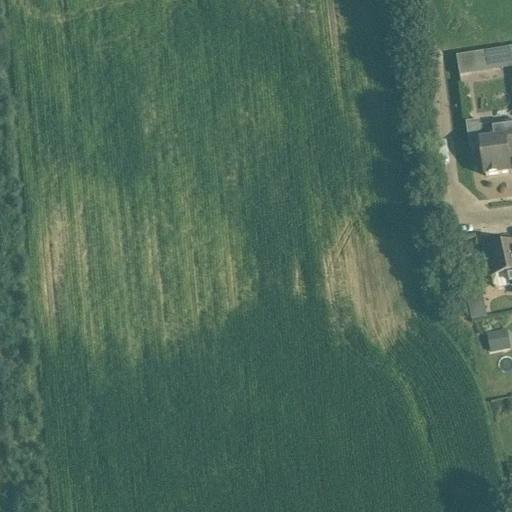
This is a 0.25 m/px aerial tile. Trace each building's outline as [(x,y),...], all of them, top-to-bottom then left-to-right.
[(495,52),(486,53),(488,71),(503,69),(501,51),(495,52)] [(481,127),(468,129),(471,148),(482,146),(486,177),(511,174),(509,153),(511,152),(511,122),(491,126),(493,140),(483,141),(481,127)] [(491,278),(509,274),(511,288),(511,287),(511,244),(511,243),(485,249),(491,278)] [(485,310),(471,313),(473,321),(486,318),(485,310)] [(500,333),(488,336),(491,353),(504,350),(500,333)]
